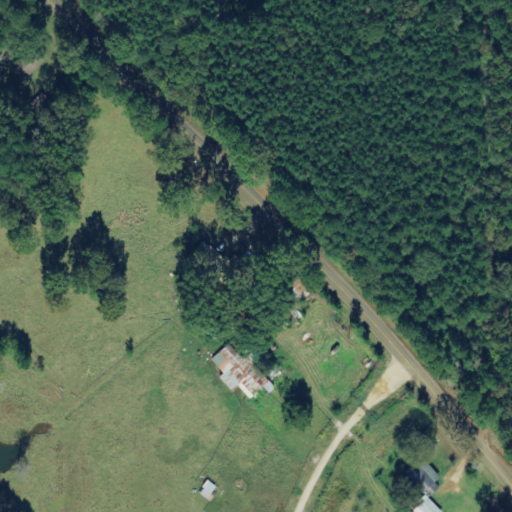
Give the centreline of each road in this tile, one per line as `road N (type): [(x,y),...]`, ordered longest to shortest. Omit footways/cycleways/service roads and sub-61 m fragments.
road 1 (tertiary): [(49,0),(300,240),(511,485)]
road 2 (residential): [(440,400),(481,369),(501,334),(499,0)]
